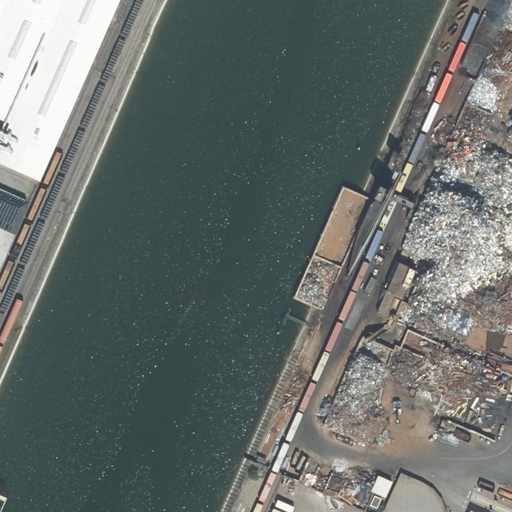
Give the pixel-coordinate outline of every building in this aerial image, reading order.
[(0,144),(0,163),(39,181),(118,0),(0,0),(0,97),(17,105),(0,144)] [(0,182),(0,213),(3,215),(14,189),(0,182)] [(14,189),(3,215),(0,221),(18,228),(32,196),(14,189)] [(398,288),(406,263),(397,260),(390,286),(398,288)] [(387,495),(393,480),(379,474),(372,490),(387,495)] [(318,511),(275,493),(266,511),(318,511)]
